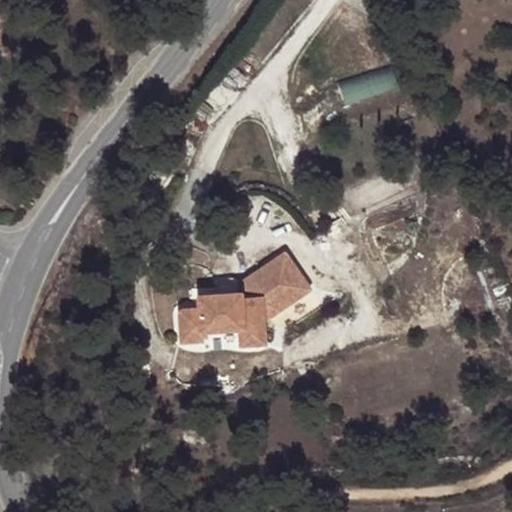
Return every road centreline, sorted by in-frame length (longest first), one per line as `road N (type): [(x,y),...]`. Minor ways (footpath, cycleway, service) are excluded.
road 1 (tertiary): [(214,0),(27,263)]
road 2 (track): [(260,511),(288,495),(466,486),(511,459)]
road 3 (track): [(0,449),(133,511)]
